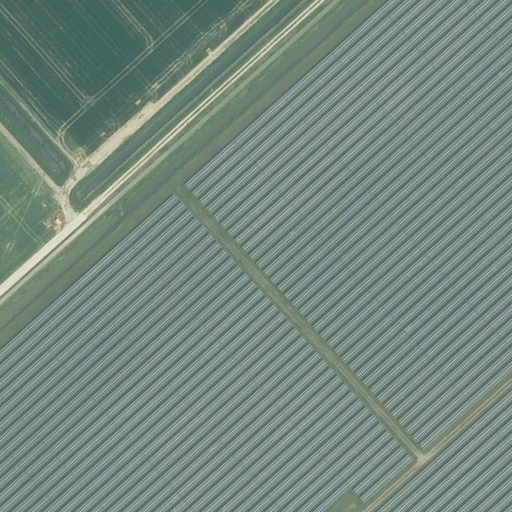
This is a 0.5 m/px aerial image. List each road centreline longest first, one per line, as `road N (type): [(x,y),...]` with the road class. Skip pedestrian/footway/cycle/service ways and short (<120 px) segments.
road 1 (track): [(0,291),(320,0)]
road 2 (track): [(422,460),(178,187)]
road 3 (track): [(366,511),(511,380)]
